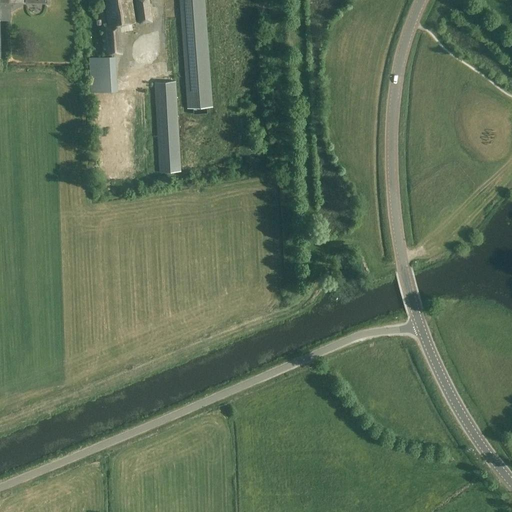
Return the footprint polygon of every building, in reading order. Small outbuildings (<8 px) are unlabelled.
[(121,52),(121,48),(119,25),(135,22),(131,0),(104,0),(108,25),(100,26),(104,53),(121,52)] [(135,0),(139,23),(151,21),(148,0),(135,0)] [(179,0),(187,108),(212,106),(203,0),(179,0)] [(10,2),(0,2),(0,20),(10,20),(10,2)] [(114,74),(114,84),(126,84),(126,74),(114,74)] [(160,172),(180,171),(175,81),(155,82),(160,172)] [(132,91),(140,94),(144,86),(136,83),(132,91)] [(98,176),(132,174),(128,90),(94,92),(98,176)]
